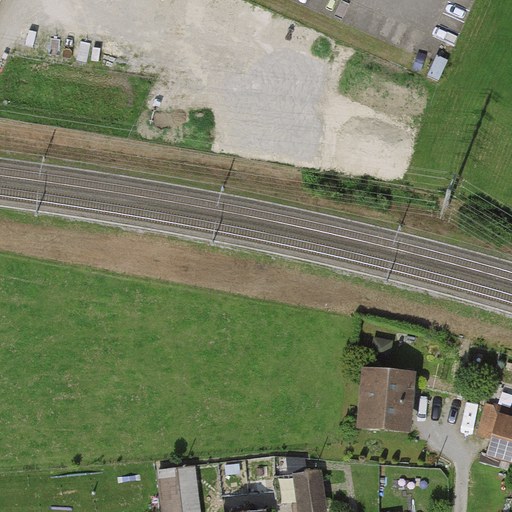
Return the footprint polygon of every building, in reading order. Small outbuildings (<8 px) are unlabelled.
[(393,343),(376,339),(372,357),(390,360),(393,343)] [(411,380),(368,377),(365,422),(407,425),(411,380)] [(495,439),(491,452),(511,458),(511,411),(488,404),(479,435),(495,439)] [(204,511),(202,465),(162,467),(164,511),(204,511)] [(318,475),(298,478),(303,511),(307,511),(324,510),(318,475)]
